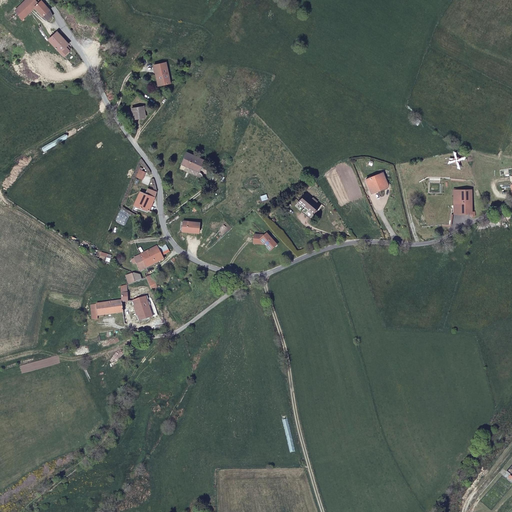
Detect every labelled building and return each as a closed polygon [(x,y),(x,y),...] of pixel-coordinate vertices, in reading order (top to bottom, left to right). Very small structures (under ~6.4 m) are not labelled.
[(51,12),(42,2),(39,5),(34,0),(27,0),(15,12),(22,20),(35,8),(48,22),(54,16),(51,12)] [(59,34),(51,42),(62,53),(69,46),(59,34)] [(69,46),(62,53),(66,57),(73,51),(69,46)] [(165,63),(153,66),(155,76),(157,76),(159,86),(170,84),(165,63)] [(146,108),(135,109),(137,117),(144,116),(144,117),(147,116),(146,108)] [(201,174),(206,163),(189,155),(184,167),(201,174)] [(366,179),(371,192),(386,187),(385,183),(387,181),(383,173),(366,179)] [(148,209),(155,196),(155,192),(147,188),(144,193),(140,190),(134,203),(148,209)] [(470,214),(472,190),(455,189),(454,212),(454,213),(470,214)] [(305,194),(299,200),(313,214),(319,207),(305,194)] [(441,223),(449,224),(452,206),(445,205),(441,223)] [(183,223),(183,226),(182,233),(199,234),(199,224),(183,223)] [(274,247),(276,245),(267,235),(265,237),(255,236),(255,245),(264,245),(267,248),(274,247)] [(165,255),(169,252),(171,251),(166,242),(163,243),(163,241),(142,253),(149,265),(165,255)] [(109,254),(102,252),(100,259),(106,262),(109,254)] [(142,253),(134,258),(136,264),(139,263),(142,269),(149,265),(142,253)] [(129,283),(145,278),(144,274),(136,271),(127,275),(129,283)] [(149,277),(154,289),(160,287),(159,284),(161,283),(159,280),(157,274),(152,276),(149,277)] [(133,299),(140,318),(154,313),(146,294),(133,299)] [(98,315),(123,312),(122,300),(96,303),(98,315)] [(98,315),(96,303),(89,304),(91,320),(98,319),(98,315)]
